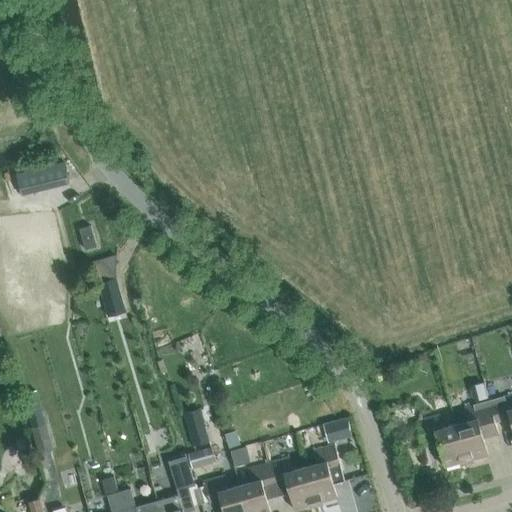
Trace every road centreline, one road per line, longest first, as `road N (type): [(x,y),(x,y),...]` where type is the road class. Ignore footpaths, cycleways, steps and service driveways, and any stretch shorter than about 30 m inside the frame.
road 1 (unclassified): [(341,374),(305,332),(118,178),(45,61)]
road 2 (residential): [(396,511),(371,432),(341,374)]
